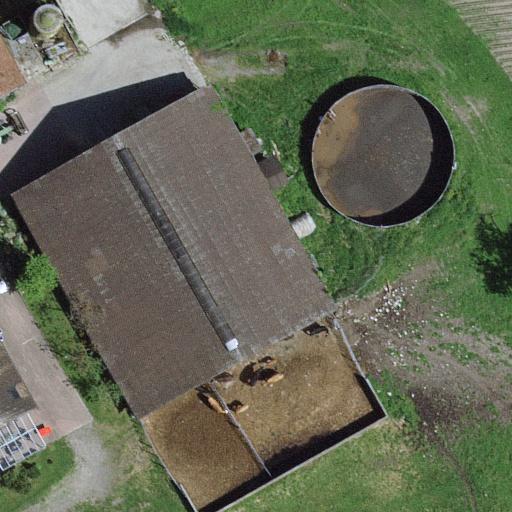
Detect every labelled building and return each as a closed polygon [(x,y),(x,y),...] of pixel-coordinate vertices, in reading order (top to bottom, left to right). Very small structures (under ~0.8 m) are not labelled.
[(65,0),(87,41),(158,3),(156,0),(65,0)] [(43,40),(48,40),(52,38),(56,35),(59,31),(60,26),(59,21),(57,17),(54,13),(49,11),(44,10),(40,11),(35,14),(32,17),(30,22),(30,27),(31,32),(34,35),(38,38),(43,40)] [(0,97),(23,86),(0,43),(0,97)] [(210,89),(14,198),(135,414),(331,306),(210,89)] [(0,432),(33,414),(0,354),(0,432)]
